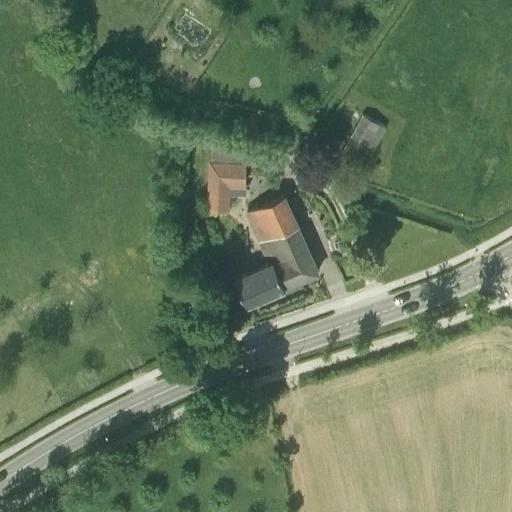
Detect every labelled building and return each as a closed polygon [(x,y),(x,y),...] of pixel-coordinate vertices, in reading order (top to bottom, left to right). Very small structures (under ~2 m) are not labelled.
[(374,153),(390,124),(366,110),(350,140),(374,153)] [(245,188),(247,162),(211,160),(208,210),(229,210),(230,195),(243,196),(243,187),(245,188)] [(276,232),(298,223),(285,192),(267,200),(273,213),(270,215),(276,230),(276,232)] [(297,280),(276,232),(276,230),(270,215),(273,213),(267,200),(246,210),(266,260),(235,274),(247,302),(273,291),(285,285),(297,280)] [(276,232),(297,280),(319,270),(298,223),(276,232)]
